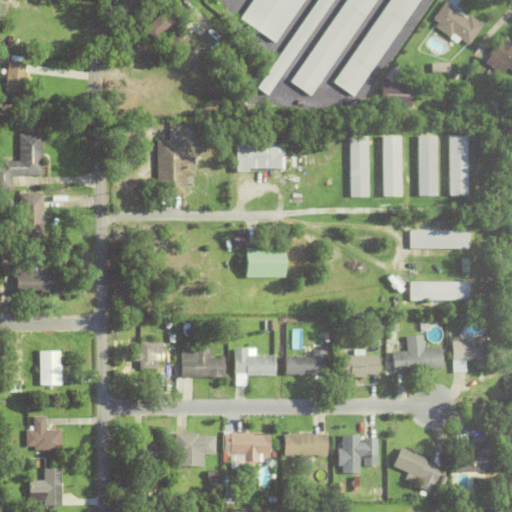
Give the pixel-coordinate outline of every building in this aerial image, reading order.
[(239,19),(251,0),(302,0),(273,42),(239,19)] [(255,87),(315,0),(330,0),(265,95),(255,87)] [(375,0),(308,96),(288,82),(344,0),(375,0)] [(331,82),(387,0),(416,0),(351,96),(331,82)] [(468,15),(481,24),(467,45),(458,39),(455,43),(432,27),(436,22),(431,19),(444,0),(457,10),(455,12),(465,19),(468,15)] [(169,12),(173,16),(172,17),(180,26),(166,38),(163,34),(151,45),(141,33),(143,31),(141,29),(165,9),(168,13),(169,12)] [(164,46),(176,35),(185,45),(173,56),(164,46)] [(483,63),(487,56),(486,55),(491,46),(495,48),(500,40),(511,48),(511,72),(504,67),(500,74),(483,63)] [(195,59),(203,51),(207,55),(199,63),(195,59)] [(31,59),(30,64),(14,59),(15,55),(17,55),(17,53),(25,55),(24,57),(31,59)] [(21,89),(19,104),(1,102),(6,62),(25,64),(23,76),(25,76),(24,89),(21,89)] [(429,72),(429,62),(447,62),(447,72),(429,72)] [(383,79),(391,67),(397,71),(389,83),(383,79)] [(378,106),(379,83),(410,84),(409,107),(378,106)] [(0,160),(18,160),(17,133),(41,133),(41,175),(11,176),(11,190),(0,190),(0,160)] [(246,172),(234,172),(234,144),(247,144),(247,135),(269,135),(269,144),(281,144),(282,169),(246,169),(246,172)] [(446,136),(465,136),(465,196),(447,196),(446,136)] [(347,137),(366,137),(366,197),(348,197),(347,137)] [(380,137),(398,137),(399,197),(380,197),(380,137)] [(415,137),(434,137),(434,197),(416,197),(415,137)] [(192,158),(192,176),(184,176),(184,197),(154,197),(154,140),(183,140),(183,158),(192,158)] [(288,167),(288,162),(287,162),(287,142),(296,142),(295,167),(288,167)] [(18,194),(42,193),(43,247),(19,248),(18,194)] [(407,229),(466,229),(466,247),(407,247),(407,229)] [(243,276),(243,246),(282,247),(282,277),(243,276)] [(0,255),(11,255),(11,267),(0,267),(0,255)] [(459,257),(466,257),(467,271),(460,272),(459,257)] [(46,293),(46,290),(30,290),(30,293),(14,294),(14,273),(62,272),(62,293),(46,293)] [(407,281),(467,281),(467,299),(407,299),(407,281)] [(264,318),(272,318),(273,330),(264,330),(264,318)] [(163,324),(167,319),(171,323),(167,328),(163,324)] [(181,329),(188,325),(192,331),(186,336),(181,329)] [(439,346),(441,365),(422,367),(422,369),(403,371),(403,369),(391,371),(389,351),(405,350),(403,336),(420,334),(422,348),(439,346)] [(473,360),(464,360),(464,372),(450,372),(450,335),(458,335),(458,340),(489,339),(489,367),(473,368),(473,360)] [(137,360),(131,360),(131,349),(137,350),(137,341),(160,341),(159,359),(155,359),(155,368),(137,368),(137,360)] [(218,376),(218,377),(205,377),(205,376),(178,376),(178,357),(191,357),(191,347),(208,347),(208,357),(222,357),(222,376),(218,376)] [(273,354),(273,375),(244,375),(244,373),(231,373),(231,348),(245,347),(245,355),(273,354)] [(376,354),(376,374),(363,374),(363,377),(348,376),(348,374),(339,374),(339,354),(351,354),(351,348),(362,348),(362,354),(376,354)] [(297,375),(297,374),(283,374),(283,356),(310,356),(310,350),(324,350),(324,375),(297,375)] [(59,367),(60,386),(38,387),(38,352),(58,352),(59,367)] [(10,379),(9,392),(22,392),(22,379),(10,379)] [(33,446),(24,447),(24,431),(32,431),(32,418),(44,418),(44,430),(60,430),(60,451),(33,451),(33,446)] [(268,434),(268,454),(264,457),(256,457),(256,460),(243,460),(243,453),(228,453),(228,451),(222,451),(222,431),(250,431),(250,434),(268,434)] [(214,434),(214,453),(202,453),(202,465),(173,466),(173,432),(197,432),(197,434),(214,434)] [(453,433),(466,432),(466,446),(454,446),(453,433)] [(280,434),(325,434),(325,454),(280,455),(280,434)] [(361,466),(361,455),(358,455),(358,472),(340,472),(340,464),(336,464),(336,448),(340,448),(340,434),(358,434),(358,440),(361,440),(361,438),(376,438),(376,466),(361,466)] [(140,469),(127,456),(132,451),(132,450),(140,443),(148,436),(161,449),(140,469)] [(451,451),(475,451),(475,444),(493,443),(494,470),(452,471),(451,451)] [(406,472),(390,465),(399,446),(424,458),(423,459),(440,467),(432,484),(415,475),(412,482),(403,478),(406,472)] [(439,464),(442,446),(448,447),(445,465),(439,464)] [(262,461),(267,456),(274,461),(269,467),(262,461)] [(228,467),(228,461),(233,459),(237,462),(236,467),(232,469),(228,467)] [(206,469),(207,469),(207,467),(214,467),(214,469),(215,469),(215,483),(207,483),(207,477),(206,477),(206,469)] [(44,506),(44,502),(28,502),(28,482),(43,482),(43,470),(59,469),(60,506),(44,506)] [(233,486),(233,501),(222,501),(222,486),(223,486),(223,477),(232,477),(232,486),(233,486)] [(332,482),(342,481),(342,497),(332,497),(332,482)] [(399,485),(399,489),(396,490),(396,494),(388,494),(387,481),(396,481),(396,485),(399,485)]
